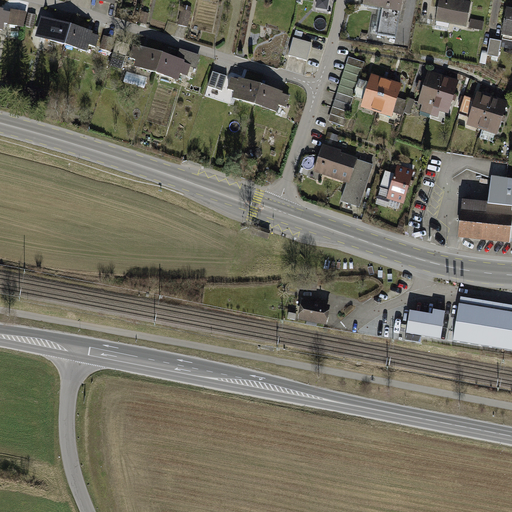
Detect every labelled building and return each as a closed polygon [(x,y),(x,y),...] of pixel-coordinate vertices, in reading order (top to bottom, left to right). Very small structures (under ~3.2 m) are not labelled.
[(362,0),(362,8),(400,14),(401,0),(362,0)] [(470,4),(446,0),(439,0),(435,22),(466,28),(470,4)] [(185,7),(180,24),(189,27),(194,9),(185,7)] [(511,10),(506,10),(501,35),(511,37),(511,10)] [(10,13),(0,11),(0,32),(1,33),(2,25),(22,28),(25,13),(11,11),(10,13)] [(473,17),(471,28),(485,31),(487,20),(473,17)] [(99,38),(41,20),(35,39),(87,56),(89,48),(96,49),(99,38)] [(313,45),(295,40),(290,58),(309,63),(313,45)] [(500,59),(503,41),(492,40),(489,57),(500,59)] [(188,79),(192,66),(132,48),(128,61),(134,63),(132,69),(177,83),(179,76),(188,79)] [(348,57),(332,123),(348,126),(364,61),(348,57)] [(460,81),(428,70),(415,110),(439,118),(441,112),(449,115),(460,81)] [(393,118),(403,85),(371,75),(361,108),(393,118)] [(284,116),(290,95),(231,78),(228,91),(233,93),(231,100),(284,116)] [(508,103),(477,93),(466,125),(497,136),(508,103)] [(405,98),(400,112),(412,115),(416,102),(405,98)] [(357,158),(322,145),(312,172),(347,185),(356,161),(357,158)] [(356,161),(347,185),(341,203),(360,210),(375,167),(356,161)] [(413,173),(396,168),(386,200),(403,205),(413,173)] [(511,241),(511,181),(489,178),(485,205),(461,202),(456,239),(506,246),(507,241),(511,241)] [(271,231),(260,228),(257,237),(268,240),(271,231)] [(329,306),(300,301),(297,322),(325,327),(329,306)] [(481,311),(445,313),(447,340),(465,339),(466,346),(493,344),(494,351),(511,349),(511,314),(481,316),(481,311)]
